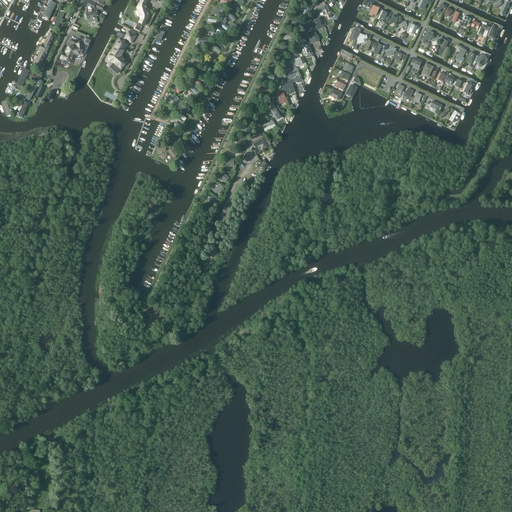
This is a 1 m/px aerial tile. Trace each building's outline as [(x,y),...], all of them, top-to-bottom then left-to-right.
[(104,7),(90,0),(86,7),(87,7),(86,8),(85,9),(85,10),(85,11),(86,15),(87,20),(88,19),(88,22),(95,21),(95,23),(98,23),(97,20),(95,11),(93,12),(92,10),(93,10),(94,6),(102,10),(104,7)] [(139,22),(145,25),(149,16),(148,12),(149,11),(148,9),(147,9),(145,5),(147,1),(144,0),(140,0),(137,7),(138,11),(137,11),(139,16),(140,16),(141,19),(139,22)] [(366,0),(365,0),(362,6),(370,10),(373,3),(366,0)] [(494,2),(493,3),(496,8),(498,7),(497,4),(502,2),(502,1),(503,1),(502,0),(498,0),(496,1),(495,0),(493,0),(493,1),(494,2)] [(506,0),(500,13),(505,15),(510,3),(506,0)] [(56,4),(50,1),(43,15),(49,18),(56,4)] [(443,4),(442,3),(439,5),(440,6),(435,9),(436,12),(437,12),(439,14),(442,13),(441,11),(444,9),(443,8),(445,7),(446,7),(447,5),(443,3),(443,4)] [(330,12),(328,5),(319,8),(321,12),(326,9),(328,13),(330,12)] [(376,16),(379,8),(373,5),(369,15),(372,16),(373,15),(376,16)] [(300,6),(299,10),(303,11),(302,14),(307,15),(308,8),(300,6)] [(449,17),(453,11),(448,7),(443,13),(449,17)] [(384,22),(388,13),(382,10),(378,19),(384,22)] [(58,28),(64,13),(61,11),(55,27),(58,28)] [(455,23),(460,13),(456,11),(452,21),(455,23)] [(398,19),(397,15),(394,17),(394,16),(392,17),(390,18),(389,18),(387,22),(389,22),(389,23),(390,23),(390,24),(396,22),(398,21),(397,19),(398,19)] [(322,23),(320,16),(315,18),(318,29),(325,27),(324,24),(324,22),(322,23)] [(462,21),(460,25),(463,27),(465,23),(469,24),(472,18),(465,16),(464,19),(463,19),(462,21)] [(293,18),(291,25),(299,27),(300,25),(303,26),(304,23),(301,22),(302,21),(293,18)] [(224,19),(219,25),(226,31),(229,28),(225,24),(227,21),(224,19)] [(403,22),(401,20),(397,25),(398,29),(407,26),(405,21),(403,22)] [(410,23),(406,31),(414,34),(418,27),(410,23)] [(482,25),(478,35),(483,37),(483,36),(486,37),(489,31),(489,32),(491,27),(483,24),(483,25),(482,25)] [(361,29),(355,26),(355,28),(354,28),(353,30),(352,29),(351,32),(352,32),(349,39),(353,41),(351,46),(353,47),(361,31),(360,31),(361,29)] [(496,39),(500,29),(493,26),(489,36),(496,39)] [(224,38),(227,35),(220,29),(218,31),(224,38)] [(165,32),(161,30),(156,41),(160,43),(165,32)] [(430,41),(433,35),(434,32),(430,30),(420,40),(423,43),(428,39),(430,41)] [(55,37),(57,32),(54,31),(53,33),(50,31),(47,39),(53,41),(54,39),(55,39),(55,38),(55,37)] [(131,43),(135,36),(129,32),(125,39),(131,43)] [(311,44),(313,44),(315,43),(317,42),(318,42),(320,41),(316,32),(308,35),(311,44)] [(364,35),(360,33),(358,37),(356,41),(357,44),(364,42),(363,39),(367,38),(366,35),(364,35)] [(86,37),(83,44),(90,47),(92,41),(86,37)] [(432,40),(431,40),(431,42),(432,42),(433,45),(436,44),(436,41),(440,40),(442,40),(442,38),(442,37),(432,39),(432,40)] [(214,41),(221,47),(223,45),(217,38),(214,41)] [(51,48),(52,44),(53,41),(47,39),(44,44),(43,44),(41,47),(48,51),(50,47),(51,48)] [(109,55),(109,58),(110,61),(113,62),(121,69),(127,62),(122,58),(121,55),(128,44),(120,39),(112,53),(109,55)] [(440,46),(445,49),(449,42),(443,39),(440,46)] [(367,51),(372,42),(368,40),(363,49),(367,51)] [(63,53),(61,58),(69,62),(72,56),(76,54),(83,53),(85,54),(88,47),(82,45),(82,44),(76,44),(76,45),(76,46),(72,46),(72,47),(71,47),(71,46),(70,46),(69,46),(69,47),(68,47),(68,48),(68,49),(68,50),(67,50),(65,54),(63,53)] [(382,45),(381,45),(379,44),(377,47),(376,48),(374,53),(377,55),(381,48),(382,45)] [(288,54),(290,48),(281,45),(279,51),(280,51),(284,53),(288,54)] [(309,45),(300,48),(304,56),(312,53),(309,45)] [(218,55),(220,53),(215,46),(212,48),(218,55)] [(46,57),(47,54),(48,51),(41,47),(39,51),(41,51),(38,56),(44,59),(45,57),(46,57)] [(387,57),(395,54),(394,52),(395,52),(394,47),(385,50),(387,57)] [(461,62),(467,50),(462,47),(456,59),(461,62)] [(353,59),(355,55),(345,50),(343,54),(353,59)] [(399,61),(403,54),(397,52),(394,59),(399,61)] [(473,61),(476,55),(470,52),(467,59),(473,61)] [(214,64),(217,61),(211,54),(208,56),(214,64)] [(480,67),(488,61),(487,58),(485,56),(483,55),(478,58),(476,63),(480,67)] [(43,64),(43,62),(44,59),(38,56),(35,64),(38,66),(37,67),(40,69),(42,64),(43,64)] [(302,57),(293,60),(296,67),(305,63),(302,57)] [(423,64),(415,60),(411,68),(420,72),(423,64)] [(273,70),(281,68),(279,62),(271,65),(273,70)] [(353,72),(355,67),(347,63),(344,69),(347,71),(348,70),(353,72)] [(429,78),(434,67),(426,63),(421,74),(429,78)] [(293,71),(287,73),(289,76),(289,77),(288,78),(291,80),(292,83),(300,80),(299,75),(297,69),(296,69),(295,66),(294,65),(291,66),(293,71)] [(30,71),(24,68),(15,84),(22,88),(30,71)] [(205,79),(207,77),(201,70),(199,72),(205,79)] [(343,71),(341,70),(339,73),(342,74),(340,77),(342,78),(343,78),(349,80),(351,75),(343,71)] [(440,71),(436,80),(443,83),(444,81),(447,75),(440,71)] [(274,76),(266,75),(265,79),(270,80),(270,83),(273,84),(274,79),(274,76)] [(447,75),(444,81),(446,81),(445,82),(452,85),(455,78),(448,75),(447,75)] [(288,84),(281,86),(282,90),(283,90),(285,89),(287,95),(289,95),(293,94),(295,93),(292,83),(291,81),(290,80),(288,79),(285,77),(283,80),(287,82),(288,84)] [(463,82),(458,79),(456,82),(455,81),(454,85),(454,86),(460,89),(463,82)] [(345,91),(347,85),(339,81),(336,87),(339,89),(339,88),(345,91)] [(471,93),(473,90),(472,90),(474,85),(467,82),(466,84),(464,87),(462,92),(469,95),(471,93)] [(181,93),(183,90),(175,84),(173,87),(181,93)] [(354,98),(359,88),(352,84),(347,95),(354,98)] [(401,95),(404,86),(399,84),(395,92),(401,95)] [(37,87),(33,85),(26,99),(29,101),(37,87)] [(262,85),(260,92),(268,94),(270,87),(262,85)] [(40,99),(45,87),(41,86),(35,97),(40,99)] [(197,95),(199,93),(192,87),(190,89),(197,95)] [(410,99),(411,97),(410,97),(413,91),(408,88),(406,93),(404,96),(410,99)] [(340,101),(344,94),(334,89),(330,95),(340,101)] [(277,98),(275,99),(277,104),(279,103),(279,104),(283,102),(284,103),(287,101),(283,92),(280,94),(276,95),(277,98)] [(419,104),(420,101),(422,95),(417,93),(412,104),(415,105),(416,102),(419,104)] [(175,104),(177,102),(171,95),(169,97),(175,104)] [(6,100),(2,102),(7,117),(12,115),(6,100)] [(438,115),(442,105),(433,101),(430,107),(436,109),(434,113),(438,115)] [(28,104),(24,102),(17,116),(22,118),(28,104)] [(189,112),(191,110),(185,104),(182,106),(189,112)] [(463,113),(465,109),(456,105),(455,107),(461,110),(460,111),(463,113)] [(277,108),(271,111),(276,119),(282,116),(277,108)] [(441,119),(450,110),(448,108),(439,117),(441,119)] [(174,113),(174,112),(167,109),(165,115),(171,118),(174,113)] [(452,122),(458,113),(455,111),(449,120),(452,122)] [(181,131),(183,128),(176,123),(174,125),(181,131)] [(173,145),(178,142),(175,135),(169,138),(173,145)] [(270,146),(265,137),(253,143),(256,148),(262,144),(266,149),(270,146)] [(174,158),(179,155),(174,148),(169,152),(174,158)] [(225,182),(230,178),(224,172),(219,177),(225,182)] [(219,195),(225,188),(220,184),(214,190),(219,195)] [(215,206),(219,201),(213,195),(209,200),(215,206)]
